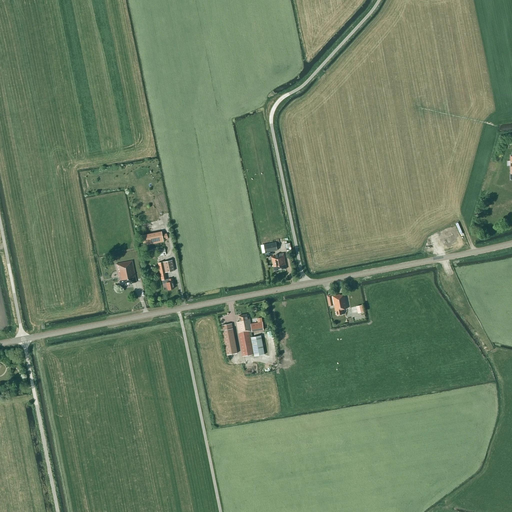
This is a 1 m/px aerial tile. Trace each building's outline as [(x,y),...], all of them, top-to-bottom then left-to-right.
[(441,235),(443,238),(441,239),(444,244),(447,242),(448,243),(454,240),(452,235),(453,235),(449,228),(440,232),(441,235)] [(143,245),(163,242),(161,231),(142,235),(143,245)] [(436,236),(432,239),(437,248),(441,246),(436,236)] [(276,242),(263,244),(265,253),(277,250),(276,242)] [(276,256),(271,257),(274,271),(286,269),(284,253),(276,255),(276,256)] [(161,281),(162,280),(162,284),(166,283),(167,290),(174,289),(171,278),(166,280),(165,273),(174,271),(172,260),(158,263),(161,281)] [(116,264),(120,286),(132,284),(132,283),(136,282),(132,261),(116,264)] [(343,310),(347,309),(345,294),(340,295),(340,294),(332,296),(332,295),(327,296),(329,306),(334,305),(335,311),(336,311),(337,316),(344,314),(343,310)] [(252,331),(252,332),(264,330),(263,322),(251,324),(249,316),(247,316),(247,314),(239,316),(240,322),(236,322),(238,334),(243,357),(253,355),(249,332),(252,331)] [(237,353),(232,323),(221,325),(227,355),(237,353)] [(251,338),(254,357),(264,355),(261,336),(251,338)]
